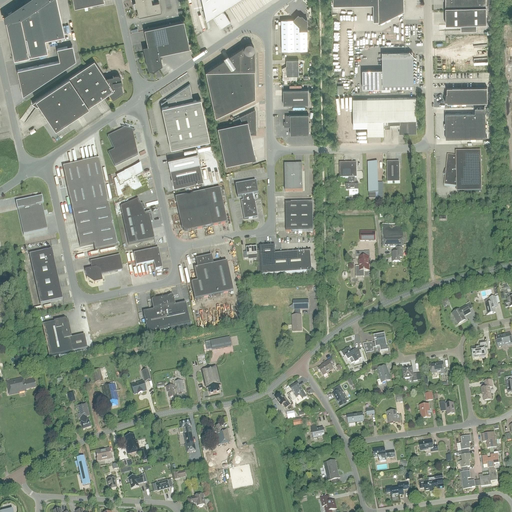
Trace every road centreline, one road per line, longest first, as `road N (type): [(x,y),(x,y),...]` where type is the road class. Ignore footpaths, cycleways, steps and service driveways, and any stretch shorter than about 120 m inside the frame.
road 1 (tertiary): [(17,473),(137,420),(250,399),(299,363)]
road 2 (unclassified): [(46,161),(78,300),(179,278),(174,248)]
road 3 (unclassified): [(174,248),(269,230),(271,151)]
road 4 (tertiary): [(352,321),(423,287),(507,266)]
road 5 (unclassified): [(427,144),(271,151)]
road 6 (unclassified): [(174,248),(139,96)]
road 7 (unclassified): [(139,96),(265,14)]
road 8 (residential): [(178,511),(179,504),(39,496)]
road 9 (unclassified): [(427,144),(428,0)]
road 10 (residential): [(511,504),(495,493),(376,511)]
road 11 (unclassified): [(271,151),(265,14)]
road 12 (residential): [(347,444),(474,424)]
